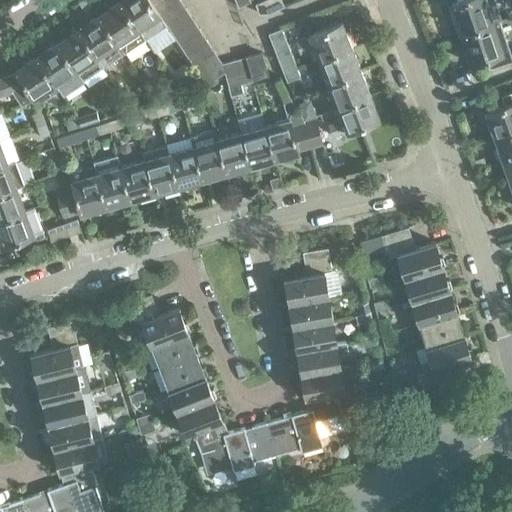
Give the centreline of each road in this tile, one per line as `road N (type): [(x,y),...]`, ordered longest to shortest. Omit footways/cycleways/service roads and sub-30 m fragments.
road 1 (residential): [(173,246),(236,399),(254,405),(274,397),(281,383),(256,222)]
road 2 (residential): [(256,222),(449,167)]
road 3 (residential): [(0,486),(28,476),(29,455),(0,311)]
road 4 (tertiary): [(346,511),(511,406)]
road 5 (residential): [(511,349),(449,167)]
road 6 (residential): [(0,296),(173,246)]
road 7 (residential): [(449,167),(386,0)]
